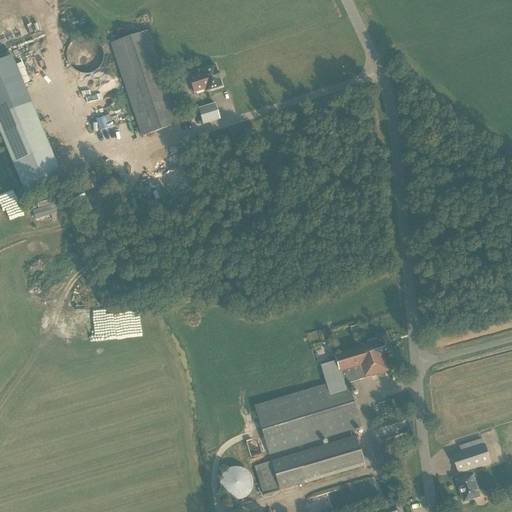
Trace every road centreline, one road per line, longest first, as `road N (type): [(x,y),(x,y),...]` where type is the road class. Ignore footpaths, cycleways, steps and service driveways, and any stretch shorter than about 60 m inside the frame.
road 1 (tertiary): [(415,361),(389,104),(345,0)]
road 2 (tertiary): [(431,511),(415,361)]
